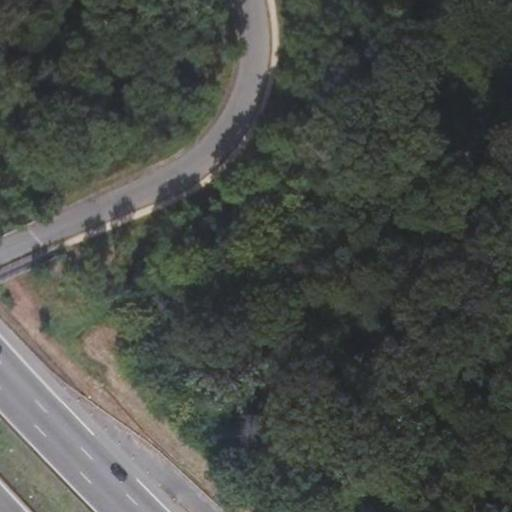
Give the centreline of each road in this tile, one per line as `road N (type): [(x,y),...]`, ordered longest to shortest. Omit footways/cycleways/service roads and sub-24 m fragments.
road 1 (unclassified): [(251,0),(251,74),(235,123),(214,151),(0,254)]
road 2 (track): [(66,312),(260,511)]
road 3 (trunk): [(132,511),(0,375)]
